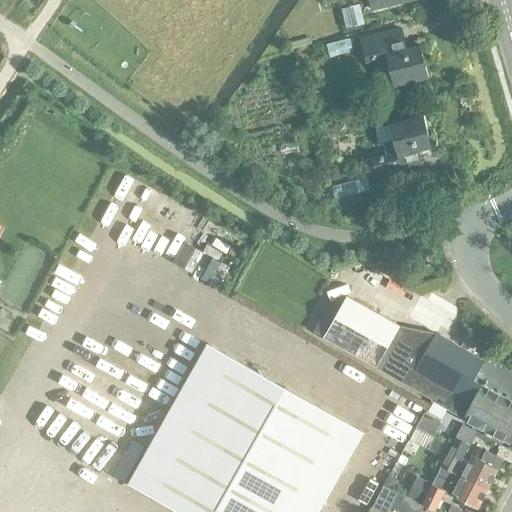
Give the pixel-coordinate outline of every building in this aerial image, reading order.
[(395,80),(424,72),(416,44),(404,47),(399,29),(360,40),(365,58),(380,54),(384,66),(390,64),(395,80)] [(330,52),(352,49),(351,38),(328,41),(330,52)] [(408,147),(424,143),(417,117),(386,125),(390,140),(381,142),(385,155),(368,160),(373,180),(414,168),(408,147)] [(373,366),(398,325),(344,293),(319,335),(373,366)] [(433,332),(398,325),(373,366),(459,416),(459,417),(460,418),(460,417),(469,401),(459,396),(469,378),(469,379),(486,348),(475,343),(470,352),(433,332)] [(207,343),(128,482),(180,511),(318,511),(364,431),(207,343)] [(469,401),(460,417),(460,418),(506,443),(511,431),(511,401),(469,379),(469,378),(459,396),(469,401)] [(422,416),(416,427),(428,434),(434,423),(422,416)] [(484,491),(501,459),(486,451),(481,461),(478,459),(474,465),(463,459),(469,446),(463,443),(459,450),(452,446),(442,464),(449,468),(447,471),(484,491)] [(475,508),(484,491),(447,471),(440,467),(421,503),(434,510),(444,491),(475,508)] [(430,483),(415,476),(405,496),(419,504),(430,483)] [(384,484),(377,497),(403,511),(417,511),(421,505),(419,504),(405,496),(384,484)]
